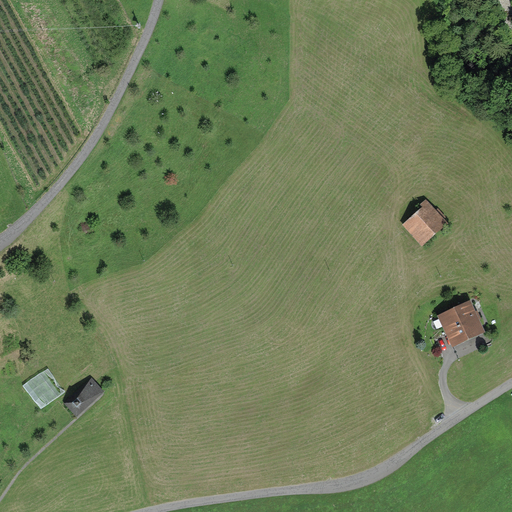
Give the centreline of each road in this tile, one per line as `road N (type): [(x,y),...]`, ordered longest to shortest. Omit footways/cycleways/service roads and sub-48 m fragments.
road 1 (unclassified): [(144,511),(353,480),(511,382)]
road 2 (unclassified): [(158,0),(84,153),(0,243)]
